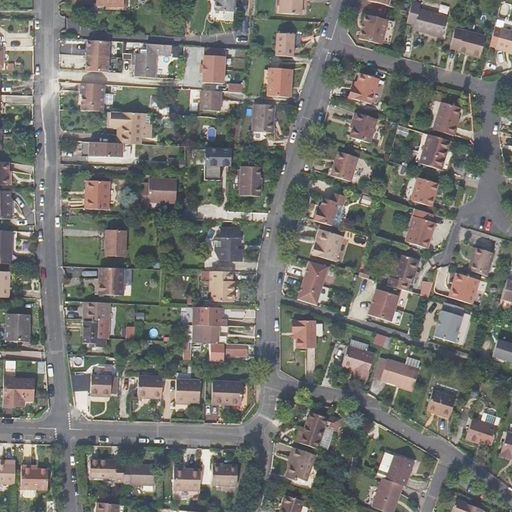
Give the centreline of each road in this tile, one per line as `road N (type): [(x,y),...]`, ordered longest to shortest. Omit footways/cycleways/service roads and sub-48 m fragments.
road 1 (residential): [(45,0),(46,254),(63,428)]
road 2 (residential): [(330,47),(297,156),(269,295)]
road 3 (residential): [(269,295),(475,363)]
road 4 (residential): [(63,428),(266,437)]
road 5 (residential): [(268,390),(364,403),(447,452)]
road 6 (unknown): [(44,77),(180,84),(191,80),(199,54)]
road 7 (residential): [(330,47),(487,92)]
road 8 (residential): [(487,92),(485,205),(511,232)]
